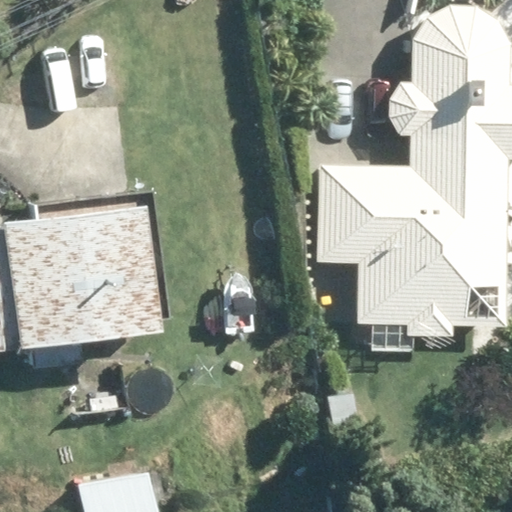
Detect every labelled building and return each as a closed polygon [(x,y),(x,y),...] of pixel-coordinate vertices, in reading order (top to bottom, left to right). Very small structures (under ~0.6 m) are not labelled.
[(357,255),(356,314),(404,315),(403,328),(450,329),(450,317),(504,318),(507,151),(511,150),(511,76),(508,77),(509,37),(495,11),(480,0),(440,0),(426,9),(410,29),(409,77),(395,76),(386,91),(386,110),(395,125),(408,125),(406,164),(316,162),(313,254),(357,255)] [(159,99),(171,98),(167,78),(130,86),(133,104),(150,102),(152,112),(161,111),(159,99)] [(39,203),(4,207),(5,217),(0,217),(0,339),(19,337),(18,330),(157,313),(140,178),(38,191),(39,203)] [(0,383),(0,421),(9,422),(12,385),(0,383)] [(16,417),(24,477),(73,472),(64,411),(16,417)] [(74,423),(83,490),(125,484),(114,416),(74,423)]
